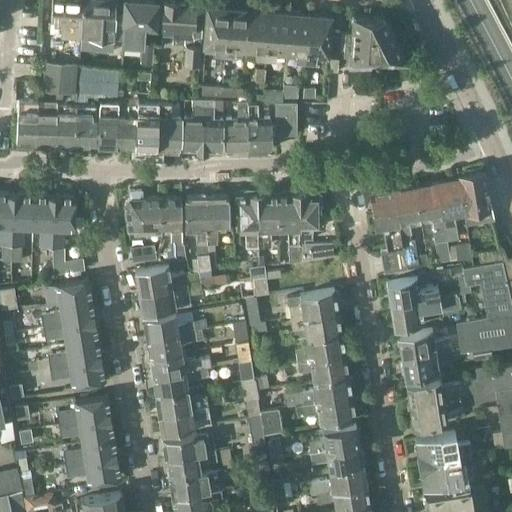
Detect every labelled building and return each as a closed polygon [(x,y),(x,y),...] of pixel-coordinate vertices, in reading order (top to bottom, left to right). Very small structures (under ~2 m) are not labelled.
[(83,0),(51,0),(50,30),(81,33),(83,0)] [(83,0),(81,33),(99,34),(98,43),(112,44),(115,0),(83,0)] [(157,2),(134,0),(125,0),(123,22),(122,44),(143,46),(144,25),(155,26),(157,2)] [(200,37),(204,6),(180,4),(180,2),(165,1),(164,3),(162,25),(173,27),(172,42),(185,43),(185,38),(193,38),(193,36),(200,37)] [(204,51),(225,53),(229,7),(219,6),(219,3),(210,3),(210,5),(208,5),(204,51)] [(245,53),(245,51),(249,6),(238,5),(238,7),(229,7),(225,53),(235,54),(235,52),(245,53)] [(254,55),(266,56),(270,10),(260,9),(260,7),(249,6),(245,51),(254,52),(254,55)] [(279,11),(270,10),(266,56),(275,57),(276,54),(286,55),(290,10),(279,9),(279,11)] [(295,59),(306,60),(309,14),(300,13),(300,11),(290,10),(286,55),(295,56),(295,59)] [(343,12),(334,11),(333,23),(342,24),(343,12)] [(346,26),(345,38),(397,41),(398,41),(397,39),(396,40),(393,34),(395,33),(390,22),(387,23),(383,15),(382,14),(381,13),(380,12),(379,12),(378,11),(376,11),(374,12),(372,13),(371,15),(355,13),(354,26),(346,26)] [(319,14),(309,14),(306,60),(316,61),(316,56),(326,57),(330,15),(328,15),(328,13),(319,12),(319,14)] [(350,63),(357,63),(371,63),(371,60),(407,60),(408,60),(408,59),(406,59),(405,57),(406,56),(401,46),(399,47),(397,41),(398,41),(397,41),(345,38),(344,49),(351,50),(350,63)] [(199,48),(186,47),(184,67),(198,67),(199,48)] [(331,58),(330,70),(338,70),(338,58),(331,58)] [(78,92),(80,66),(80,64),(43,61),(41,90),(77,92),(78,92)] [(77,92),(77,95),(88,96),(88,92),(90,92),(118,94),(119,69),(80,66),(78,92),(77,92)] [(263,80),(264,67),(255,67),(254,80),(263,80)] [(283,89),(282,101),(283,101),(283,97),(298,97),(299,85),(283,83),(283,89)] [(202,94),(222,95),(222,85),(203,84),(202,94)] [(222,85),(222,95),(242,96),(243,87),(222,85)] [(316,87),(305,87),(304,97),(316,97),(316,87)] [(264,100),(275,101),(282,101),(283,89),(264,89),(264,100)] [(77,98),(75,143),(95,144),(96,112),(96,103),(88,102),(88,96),(77,95),(77,98)] [(137,101),(137,96),(131,96),(131,98),(128,98),(128,100),(120,100),(120,112),(119,145),(136,145),(137,113),(137,101)] [(19,98),(18,109),(17,141),(37,142),(38,99),(19,98)] [(56,142),(75,143),(77,98),(73,98),(68,98),(66,100),(57,100),(57,110),(56,142)] [(193,115),(184,115),(182,147),(196,148),(203,148),(205,98),(193,98),(193,105),(193,115)] [(205,98),(203,148),(208,148),(222,148),(223,117),(214,116),(214,109),(223,109),(223,98),(205,98)] [(38,99),(37,142),(44,142),(45,144),(51,145),(52,142),(56,142),(57,110),(57,100),(38,99)] [(136,145),(158,146),(160,101),(155,101),(137,101),(137,113),(136,145)] [(160,101),(158,146),(180,147),(181,115),(180,115),(180,102),(160,101)] [(237,116),(225,116),(226,148),(249,148),(248,101),(237,102),(237,116)] [(249,148),(250,148),(270,147),(270,133),(275,133),(275,116),(259,116),(259,101),(248,101),(249,148)] [(275,116),(275,133),(296,133),(296,101),(283,101),(282,101),(275,101),(275,116)] [(120,112),(99,112),(98,144),(119,145),(120,112)] [(485,169),(484,169),(458,174),(458,177),(464,213),(467,231),(476,229),(475,223),(482,222),(481,216),(493,213),(491,205),(485,169)] [(442,178),(437,179),(446,240),(458,238),(454,214),(464,213),(458,177),(442,179),(442,178)] [(431,181),(415,184),(421,219),(431,218),(435,242),(438,259),(449,257),(447,243),(446,240),(437,179),(431,180),(431,181)] [(421,219),(415,184),(413,184),(411,183),(403,185),(401,186),(399,187),(399,186),(393,187),(407,266),(417,264),(415,249),(405,251),(403,240),(411,239),(410,234),(412,233),(409,221),(421,219)] [(407,267),(407,266),(393,187),(388,188),(385,189),(384,188),(375,189),(374,191),(371,191),(377,224),(388,222),(389,231),(383,232),(386,247),(381,248),(385,271),(407,267)] [(144,234),(144,231),(143,196),(142,196),(142,188),(130,189),(130,196),(129,196),(125,202),(129,229),(129,234),(144,234)] [(258,245),(257,191),(250,191),(250,192),(250,190),(240,191),(240,193),(235,193),(236,228),(245,227),(245,245),(258,245)] [(280,192),(278,192),(279,228),(288,228),(288,240),(287,240),(287,249),(288,249),(288,261),(301,259),(299,190),(293,190),(293,192),(292,192),(289,190),(282,190),(280,192)] [(299,190),(301,259),(333,254),(331,240),(305,241),(305,238),(313,238),(312,226),(322,225),(321,200),(322,200),(322,198),(321,198),(321,191),(305,192),(305,190),(299,190)] [(11,261),(14,192),(0,191),(0,244),(2,244),(1,261),(11,261)] [(263,191),(257,191),(258,245),(271,245),(271,228),(279,228),(278,192),(263,193),(263,191)] [(24,226),(33,227),(34,193),(14,192),(11,261),(20,261),(21,245),(23,245),(24,226)] [(38,245),(53,246),(55,193),(34,193),(33,227),(39,227),(38,245)] [(55,193),(53,246),(54,246),(53,263),(54,272),(68,270),(84,268),(83,256),(65,259),(65,246),(65,226),(74,227),(75,194),(55,193)] [(207,246),(206,194),(185,195),(186,227),(196,227),(196,245),(207,246)] [(227,194),(206,194),(207,246),(212,246),(212,241),(218,241),(218,226),(228,226),(227,194)] [(160,196),(161,230),(171,229),(170,242),(172,250),(166,251),(168,262),(185,259),(184,245),(182,245),(181,195),(160,196)] [(144,231),(161,230),(160,196),(143,196),(144,231)] [(471,239),(458,241),(447,243),(449,257),(451,256),(473,253),(471,239)] [(134,259),(155,255),(153,242),(132,245),(134,259)] [(511,252),(511,253),(511,255),(508,258),(502,245),(501,246),(500,243),(499,244),(500,249),(502,259),(511,306),(511,252)] [(481,263),(502,259),(500,249),(479,252),(481,263)] [(209,251),(196,253),(198,269),(211,268),(209,251)] [(292,288),(337,281),(334,259),(289,266),(292,288)] [(473,342),(511,336),(511,306),(502,259),(481,263),(462,266),(462,267),(463,273),(457,275),(458,277),(460,292),(439,296),(441,305),(441,307),(460,304),(459,300),(465,299),(464,291),(471,289),(469,281),(480,279),(487,314),(470,317),(470,321),(457,323),(459,335),(471,333),(473,342)] [(135,268),(139,289),(191,281),(191,284),(200,283),(199,276),(198,272),(198,270),(187,272),(170,274),(169,262),(135,268)] [(264,265),(258,266),(251,267),(252,277),(266,276),(264,265)] [(281,267),(266,269),(267,275),(282,273),(281,267)] [(452,278),(458,277),(457,275),(463,273),(462,267),(450,269),(452,278)] [(213,274),(199,276),(200,283),(200,286),(215,284),(213,274)] [(255,296),(257,296),(268,294),(266,276),(252,277),(252,279),(253,279),(255,294),(255,296)] [(419,288),(417,276),(386,281),(390,303),(439,294),(438,284),(419,288)] [(88,277),(45,284),(48,304),(58,302),(91,297),(88,277)] [(191,281),(139,289),(142,309),(175,304),(174,297),(201,292),(200,286),(200,283),(191,284),(191,281)] [(0,285),(0,298),(1,306),(17,304),(14,283),(0,285)] [(335,287),(304,292),(288,294),(290,305),(284,306),(286,316),(290,315),(291,316),(338,308),(337,301),(340,298),(339,292),(335,290),(335,287)] [(250,322),(252,322),(266,320),(266,318),(260,319),(257,296),(255,296),(255,294),(246,295),(250,322)] [(441,305),(439,296),(439,294),(390,303),(394,325),(424,320),(422,308),(441,305)] [(91,297),(58,302),(59,310),(41,313),(43,327),(95,318),(91,297)] [(290,315),(286,316),(286,318),(291,317),(293,328),(292,329),(293,337),(341,329),(338,308),(291,316),(290,315)] [(144,321),(146,336),(195,329),(193,320),(177,323),(176,311),(146,316),(147,321),(144,321)] [(3,319),(5,331),(14,330),(12,317),(3,319)] [(246,317),(233,319),(236,340),(249,338),(246,317)] [(95,318),(43,327),(45,339),(63,337),(64,343),(98,337),(95,318)] [(267,326),(266,320),(252,322),(253,328),(267,326)] [(401,347),(402,354),(451,346),(450,336),(434,339),(433,327),(398,333),(399,335),(397,338),(398,345),(401,347)] [(196,340),(195,329),(146,336),(149,355),(182,350),(181,343),(196,340)] [(296,359),(345,351),(341,329),(293,337),(294,339),(306,337),(307,346),(295,348),(296,359)] [(16,341),(14,330),(5,331),(6,343),(16,341)] [(490,342),(511,339),(511,336),(473,342),(471,333),(459,335),(461,347),(477,344),(479,358),(492,356),(490,342)] [(49,365),(101,357),(98,337),(64,343),(65,350),(47,352),(47,355),(26,358),(27,363),(22,364),(23,369),(49,365)] [(236,341),(239,361),(252,359),(249,339),(236,341)] [(402,354),(403,361),(401,364),(402,371),(405,373),(405,376),(440,370),(438,362),(454,360),(451,346),(402,354)] [(149,355),(152,374),(211,365),(210,355),(184,359),(182,350),(149,355)] [(345,351),(296,359),(298,372),(311,370),(312,377),(348,372),(345,351)] [(101,357),(49,365),(51,379),(71,376),(73,383),(104,378),(101,357)] [(242,380),(255,378),(254,375),(252,359),(239,361),(242,380)] [(0,421),(4,421),(11,420),(2,361),(0,361),(0,421)] [(511,361),(474,368),(476,379),(479,379),(480,385),(484,406),(496,404),(501,431),(492,432),(493,438),(494,447),(511,443),(511,361)] [(156,393),(189,388),(187,380),(208,376),(206,367),(212,366),(211,365),(152,374),(156,393)] [(268,372),(254,375),(255,378),(256,388),(258,387),(270,385),(268,372)] [(304,400),(352,393),(351,386),(353,383),(352,377),(349,375),(348,372),(312,377),(314,389),(286,393),(288,404),(304,401),(304,400)] [(442,385),(440,375),(406,380),(410,402),(458,394),(467,392),(467,387),(480,385),(479,379),(476,379),(442,385)] [(245,397),(246,397),(258,395),(259,395),(258,387),(256,388),(255,378),(242,380),(245,397)] [(18,382),(9,384),(11,394),(11,396),(24,393),(22,381),(18,382)] [(446,412),(484,406),(480,385),(467,387),(467,392),(458,394),(410,402),(413,424),(447,419),(446,412)] [(156,393),(159,412),(208,404),(206,394),(190,396),(189,388),(156,393)] [(304,401),(288,404),(288,405),(295,405),(297,415),(318,412),(319,420),(355,415),(352,393),(304,400),(304,401)] [(56,411),(58,424),(111,416),(107,394),(75,399),(77,408),(56,411)] [(260,410),(258,395),(246,397),(248,412),(260,410)] [(16,405),(17,418),(29,416),(28,404),(16,405)] [(208,404),(159,412),(162,431),(194,426),(211,424),(208,404)] [(282,429),(279,406),(261,409),(265,432),(282,429)] [(260,414),(249,416),(253,442),(264,440),(260,414)] [(80,442),(114,436),(111,416),(58,424),(61,438),(79,435),(80,442)] [(4,421),(0,421),(0,435),(1,438),(2,442),(14,439),(11,420),(4,421)] [(309,440),(310,451),(360,442),(359,436),(360,433),(359,426),(357,424),(356,422),(323,428),(324,437),(309,440)] [(31,427),(19,428),(21,441),(33,439),(31,427)] [(456,441),(455,429),(415,436),(419,459),(471,450),(469,439),(456,441)] [(214,430),(197,432),(162,438),(166,457),(216,449),(214,430)] [(270,438),(272,456),(283,454),(280,433),(272,434),(270,438)] [(64,454),(65,465),(117,456),(114,436),(80,442),(81,448),(63,451),(64,454)] [(493,438),(482,440),(483,448),(494,447),(493,438)] [(327,460),(328,469),(363,462),(363,460),(365,458),(364,451),(361,449),(360,442),(310,451),(312,463),(327,460)] [(26,449),(21,450),(16,450),(18,469),(29,467),(26,449)] [(216,449),(166,457),(169,476),(201,471),(200,463),(210,461),(211,462),(218,461),(216,449)] [(419,459),(423,483),(471,475),(470,465),(474,465),(471,450),(419,459)] [(120,475),(117,456),(65,465),(67,478),(88,475),(88,480),(120,475)] [(259,481),(261,480),(271,479),(268,460),(256,462),(259,481)] [(287,476),(284,461),(274,463),(276,478),(287,476)] [(309,482),(311,492),(366,482),(363,462),(328,469),(330,478),(309,482)] [(0,492),(21,488),(15,464),(0,467),(0,492)] [(201,471),(169,476),(172,495),(220,487),(219,486),(220,486),(218,468),(201,471)] [(286,476),(278,478),(272,479),(275,496),(293,493),(290,475),(286,476)] [(22,478),(24,495),(35,493),(33,477),(22,478)] [(273,493),(271,479),(261,480),(264,494),(273,493)] [(424,491),(427,511),(459,511),(488,507),(484,481),(424,491)] [(369,502),(366,482),(311,492),(311,494),(317,493),(319,503),(334,501),(335,509),(369,502)] [(221,498),(220,487),(172,495),(174,511),(181,511),(219,506),(218,498),(221,498)] [(21,490),(21,488),(0,492),(0,511),(24,511),(22,495),(21,490)] [(35,493),(24,495),(22,495),(24,511),(26,511),(36,510),(36,508),(56,505),(53,491),(35,493)] [(76,511),(116,511),(126,510),(123,491),(74,499),(76,511)] [(274,511),(272,497),(259,500),(260,511),(274,511)] [(371,511),(369,502),(335,509),(335,511),(371,511)]
